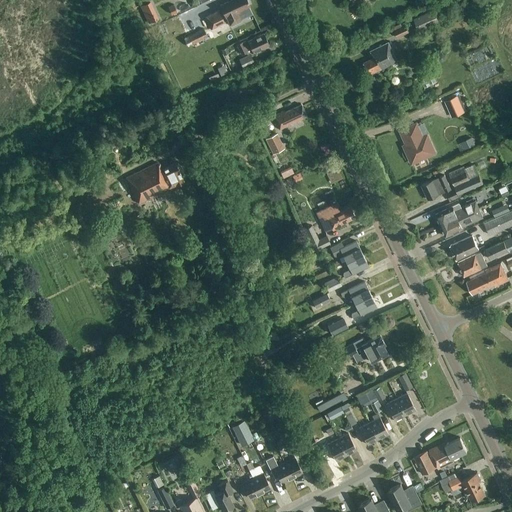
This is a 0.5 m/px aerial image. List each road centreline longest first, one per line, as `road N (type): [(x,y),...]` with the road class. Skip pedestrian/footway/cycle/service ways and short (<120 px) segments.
road 1 (primary): [(438,329),(279,0)]
road 2 (unclassified): [(292,511),(385,462),(472,401)]
road 3 (track): [(0,309),(30,374),(0,476)]
